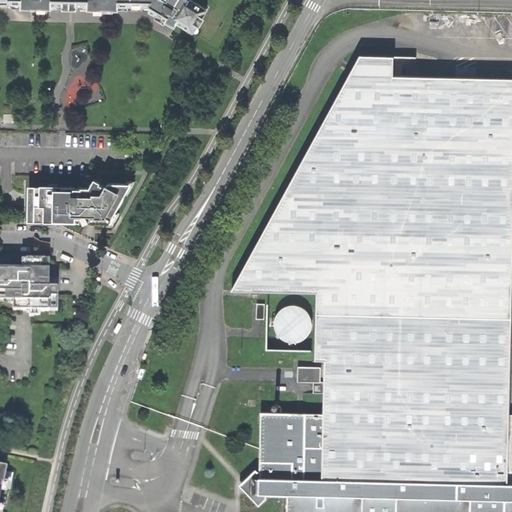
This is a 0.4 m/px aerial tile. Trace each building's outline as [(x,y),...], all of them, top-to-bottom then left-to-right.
[(74,6),(73,0),(9,0),(9,1),(10,4),(22,4),(22,8),(37,9),(52,9),(60,9),(61,5),(74,6)] [(197,26),(206,11),(202,8),(204,4),(198,0),(136,0),(136,8),(151,8),(164,16),(177,24),(179,20),(191,28),(193,24),(197,26)] [(511,511),(511,488),(508,489),(509,415),(511,307),(511,79),(393,76),(394,57),(360,56),(232,290),(317,293),(316,360),(325,360),(324,382),(324,393),(324,413),(261,412),(260,471),(258,471),(256,469),(244,480),(249,485),(244,490),(259,505),(267,498),(267,495),(288,495),(287,511),(511,511)] [(104,222),(110,222),(117,208),(119,209),(125,197),(123,196),(130,182),(111,182),(107,186),(100,183),(96,187),(83,187),(83,188),(76,188),(76,186),(59,186),(58,188),(49,187),(49,186),(42,186),(42,188),(34,188),(32,215),(41,215),(41,221),(77,222),(77,217),(81,217),(81,222),(104,223),(104,222)] [(0,301),(13,301),(12,310),(21,311),(21,302),(30,302),(30,311),(33,311),(57,311),(58,280),(49,280),(49,260),(0,259),(0,301)] [(21,311),(30,311),(30,302),(21,302),(21,311)] [(276,313),(274,318),(269,318),(269,327),(274,328),(275,331),(276,333),(277,335),(280,338),(283,341),(287,342),(287,343),(289,343),(289,348),(297,347),(297,344),(299,343),(299,342),(301,342),(305,340),(308,337),(311,333),(313,328),(313,323),(313,317),(310,312),(306,308),(301,305),(295,303),(290,303),(284,305),(280,309),(276,313)] [(298,382),(313,382),(321,382),(321,367),(298,367),(298,382)] [(313,393),(324,393),(324,382),(321,382),(313,382),(313,393)] [(0,511),(1,506),(6,507),(9,491),(5,491),(6,483),(4,483),(7,467),(0,465),(0,511)] [(239,485),(244,490),(249,485),(244,480),(242,483),(239,485)]
